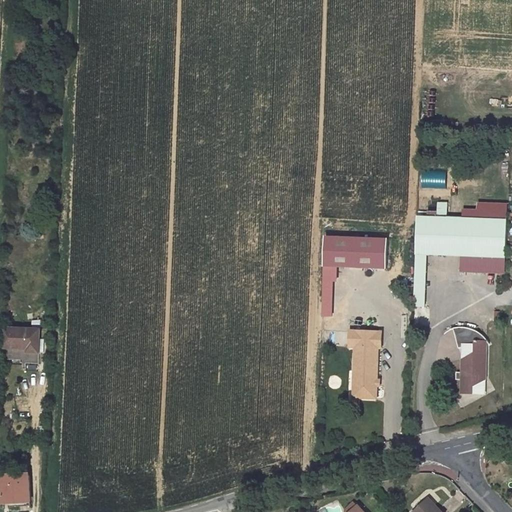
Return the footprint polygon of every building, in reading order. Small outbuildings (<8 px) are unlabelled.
[(424,171),(424,188),(448,188),(448,171),(424,171)] [(428,259),(507,265),(507,226),(417,220),(416,258),(428,259)] [(390,240),(327,238),(326,267),(339,268),(389,269),(390,240)] [(426,309),(428,259),(416,258),(414,308),(426,309)] [(326,267),(324,316),(333,316),(335,279),(338,279),(339,268),(326,267)] [(3,348),(26,348),(26,352),(41,352),(41,328),(4,327),(3,348)] [(357,346),(355,397),(378,398),(379,347),(383,347),(384,332),(352,330),(351,346),(357,346)] [(463,363),(462,398),(488,387),(489,344),(478,335),(471,331),(466,330),(463,330),(459,330),(454,331),(460,351),(476,349),(476,356),(463,363)] [(462,398),(487,399),(488,387),(462,398)] [(8,470),(23,469),(22,458),(7,459),(8,470)] [(2,474),(3,503),(30,501),(29,472),(2,474)] [(443,511),(429,497),(413,511),(443,511)]
